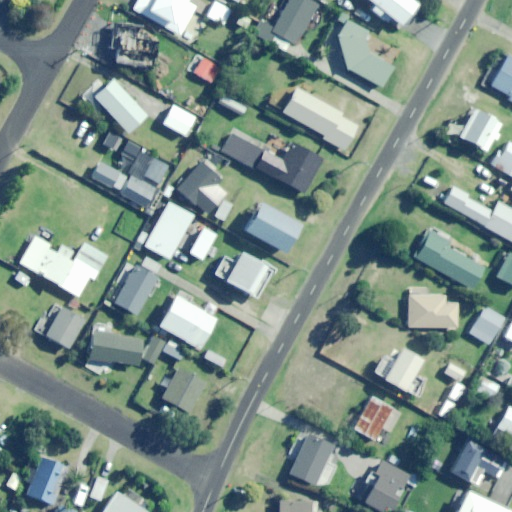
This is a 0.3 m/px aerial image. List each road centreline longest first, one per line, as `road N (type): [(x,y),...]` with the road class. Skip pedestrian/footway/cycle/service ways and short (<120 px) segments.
road 1 (residential): [(217,474),(476,0)]
road 2 (residential): [(0,363),(217,474)]
